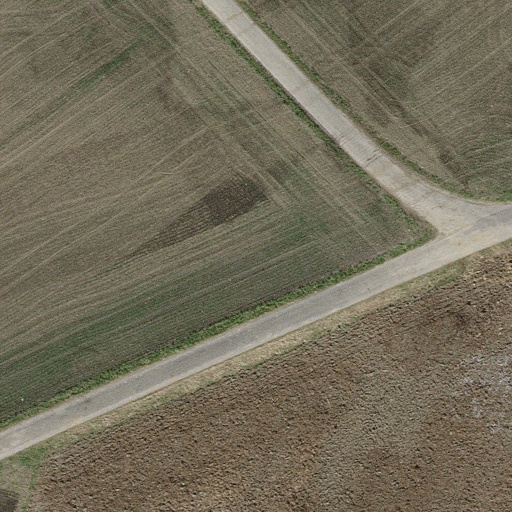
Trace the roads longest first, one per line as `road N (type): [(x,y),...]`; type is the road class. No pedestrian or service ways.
road 1 (track): [(511,222),(0,444)]
road 2 (track): [(502,224),(377,159),(223,0)]
